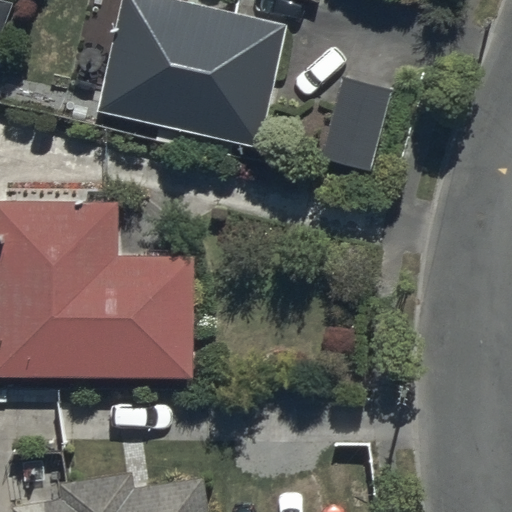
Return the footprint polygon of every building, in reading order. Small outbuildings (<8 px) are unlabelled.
[(0,0),(0,54),(21,1),(14,0),(0,0)] [(165,0),(129,0),(105,112),(268,146),(294,27),(165,0)] [(346,76),(325,157),(379,171),(400,90),(346,76)] [(0,202),(0,378),(204,379),(204,255),(131,255),(131,202),(0,202)] [(18,505),(19,511),(226,511),(220,474),(18,505)]
